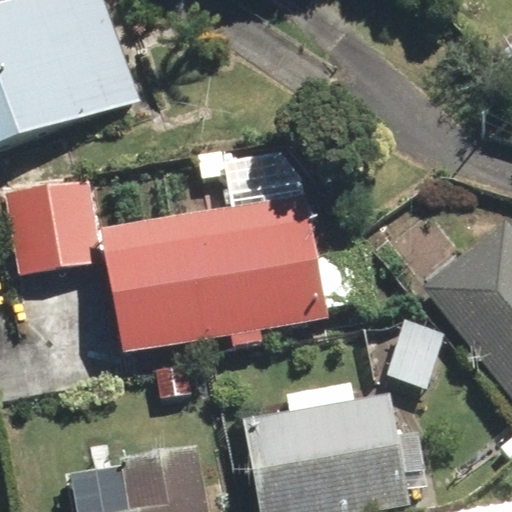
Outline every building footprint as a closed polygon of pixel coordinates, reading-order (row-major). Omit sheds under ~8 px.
[(8,0),(14,16),(0,20),(0,161),(143,110),(103,0),(8,0)] [(89,199),(10,207),(18,285),(97,276),(89,199)] [(307,209),(105,244),(127,367),(328,332),(307,209)] [(511,244),(507,238),(429,298),(511,403),(511,244)] [(433,398),(444,344),(389,333),(378,386),(433,398)] [(388,398),(244,423),(260,511),(406,511),(408,511),(388,398)] [(209,511),(196,450),(122,465),(131,511),(209,511)]
